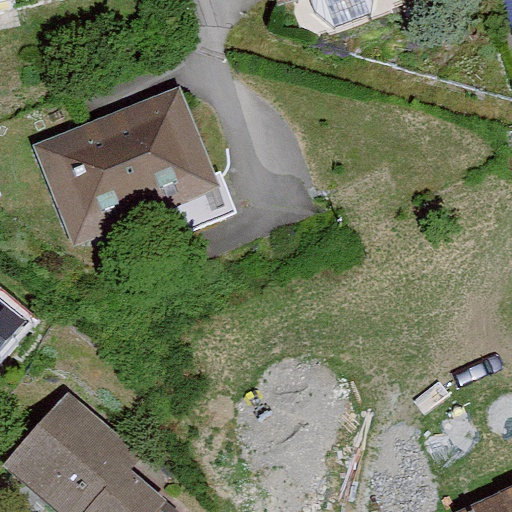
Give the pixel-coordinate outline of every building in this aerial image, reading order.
[(276,0),(291,41),(406,0),(276,0)] [(184,99),(33,143),(66,253),(216,208),(184,99)] [(0,312),(0,349),(18,327),(0,312)] [(156,511),(154,509),(161,499),(124,471),(133,461),(69,398),(2,464),(50,511),(156,511)] [(511,511),(511,485),(455,509),(456,511),(511,511)]
